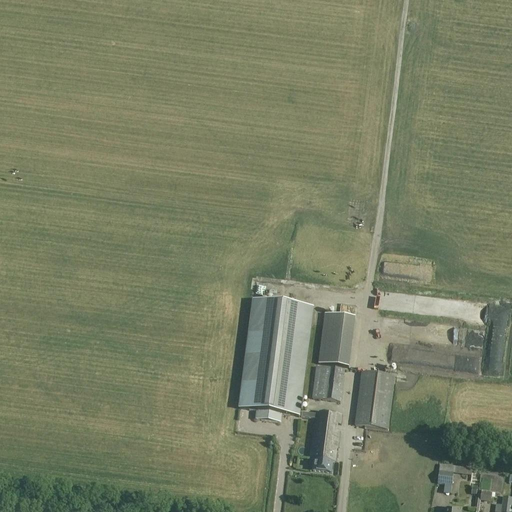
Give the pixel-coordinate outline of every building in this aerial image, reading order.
[(368,173),(373,108),(364,108),(360,172),(368,173)] [(281,416),(315,421),(316,416),(299,414),(312,310),(253,303),(240,411),(257,413),(256,422),(280,425),(281,416)] [(471,323),(484,326),(488,314),(475,310),(471,323)] [(348,369),(354,318),(325,315),(318,365),(348,369)] [(486,358),(488,343),(406,332),(404,343),(416,345),(416,348),(486,358)] [(378,365),(389,364),(389,351),(377,351),(378,365)] [(345,372),(316,368),(312,400),(341,404),(345,372)] [(388,432),(395,377),(361,373),(354,427),(388,432)] [(331,474),(333,464),(336,464),(340,433),(338,433),(338,426),(341,427),(342,417),(316,414),(316,416),(315,421),(311,461),(314,461),(313,472),(331,474)] [(452,487),(453,475),(439,473),(438,485),(452,487)] [(480,500),(481,500),(491,502),(492,494),(481,493),(481,496),(480,500)] [(511,499),(503,499),(501,511),(511,511),(511,499)]
